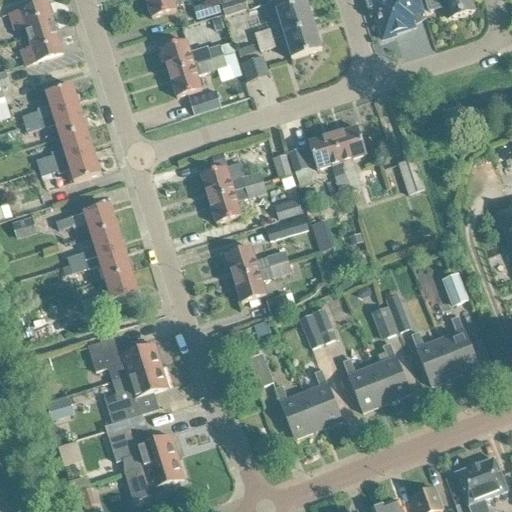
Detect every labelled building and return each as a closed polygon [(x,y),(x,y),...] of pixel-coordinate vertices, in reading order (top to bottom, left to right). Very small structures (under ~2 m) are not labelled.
[(177,14),(172,0),(145,0),(152,22),(177,14)] [(248,13),(243,0),(221,7),(226,20),(248,13)] [(425,19),(419,0),(363,0),(371,22),(372,22),(370,18),(376,16),(379,25),(377,26),(382,43),(396,39),(395,37),(414,31),(412,24),(425,19)] [(425,0),(430,15),(431,15),(431,14),(445,9),(448,22),(474,14),(469,0),(425,0)] [(221,16),(217,3),(193,10),(197,23),(221,16)] [(276,14),(284,39),(315,29),(307,5),(276,14)] [(26,30),(29,40),(54,32),(46,6),(9,17),(14,33),(26,30)] [(223,18),(213,21),(217,36),(227,32),(223,18)] [(322,53),(315,29),(284,39),(291,63),(322,53)] [(63,59),(54,32),(29,40),(32,50),(21,54),(26,70),(63,59)] [(273,42),(270,33),(255,37),(258,47),(273,42)] [(275,51),(273,42),(258,47),(260,55),(275,51)] [(169,77),(234,57),(231,47),(209,54),(207,50),(190,55),(187,45),(162,52),(169,77)] [(255,56),(252,48),(237,53),(240,61),(255,56)] [(202,94),(197,79),(226,70),(230,82),(241,79),(234,57),(169,77),(177,101),(202,94)] [(241,68),(247,86),(269,79),(263,61),(241,68)] [(0,91),(10,88),(6,74),(0,76),(0,95),(1,95),(0,91)] [(46,97),(49,109),(37,112),(38,115),(22,120),(25,128),(79,111),(72,89),(46,97)] [(0,124),(10,121),(1,95),(0,95),(0,124)] [(195,119),(221,110),(216,95),(190,104),(195,119)] [(86,133),(79,111),(25,128),(27,137),(55,128),(60,142),(86,133)] [(361,193),(352,163),(366,159),(358,131),(333,139),(342,166),(346,178),(345,178),(351,196),(361,193)] [(92,155),(86,133),(60,142),(63,152),(51,156),(52,160),(36,165),(39,173),(41,172),(92,155)] [(342,166),(333,139),(308,146),(317,174),(332,170),(341,199),(351,196),(345,178),(346,178),(342,166)] [(263,147),(251,151),(253,160),(265,156),(263,147)] [(309,173),(303,153),(290,157),(296,177),(309,173)] [(212,158),(217,171),(228,168),(224,154),(212,158)] [(99,177),(92,155),(41,172),(44,181),(68,172),(73,186),(99,177)] [(291,178),(285,158),(273,162),(279,182),(291,178)] [(425,194),(414,162),(398,167),(408,199),(425,194)] [(209,203),(264,186),(260,176),(230,185),(226,171),(201,179),(209,203)] [(241,220),(237,205),(267,196),(264,186),(209,203),(217,228),(241,220)] [(302,217),(298,203),(275,209),(279,224),(302,217)] [(110,208),(84,217),(56,225),(58,234),(74,229),(75,232),(87,228),(91,239),(117,231),(110,208)] [(326,223),(322,208),(310,211),(314,226),(326,223)] [(511,209),(509,211),(510,214),(495,220),(511,264),(511,209)] [(0,212),(0,224),(12,221),(9,210),(0,212)] [(312,232),(308,217),(292,221),(293,225),(266,233),(270,245),(312,232)] [(36,235),(32,221),(13,227),(17,241),(36,235)] [(325,224),(312,228),(321,253),(333,248),(325,224)] [(70,270),(124,253),(117,231),(91,239),(95,252),(61,263),(64,272),(70,270)] [(353,248),(364,245),(361,237),(350,240),(353,248)] [(397,245),(391,247),(394,254),(399,252),(397,245)] [(234,283),(288,266),(285,255),(255,264),(251,251),(226,258),(234,283)] [(131,275),(124,253),(70,270),(73,278),(100,270),(105,283),(131,275)] [(266,299),(262,286),(292,278),(288,266),(234,283),(241,307),(266,299)] [(63,272),(66,281),(73,278),(70,270),(63,272)] [(138,297),(131,275),(105,283),(108,295),(80,303),(84,315),(138,297)] [(469,304),(458,277),(442,284),(452,311),(469,304)] [(360,300),(364,301),(370,299),(372,295),(371,292),(366,290),(360,292),(358,297),(360,300)] [(290,311),(286,298),(266,304),(270,317),(290,311)] [(411,333),(398,299),(386,304),(388,311),(398,338),(411,333)] [(398,338),(388,311),(372,317),(383,344),(398,338)] [(64,333),(59,318),(19,331),(24,346),(64,333)] [(457,337),(440,343),(455,381),(479,371),(464,334),(458,321),(451,323),(457,337)] [(337,344),(330,325),(317,330),(324,349),(337,344)] [(324,349),(317,330),(304,335),(312,354),(324,349)] [(455,381),(440,343),(424,350),(419,336),(411,339),(417,353),(416,353),(431,390),(455,381)] [(154,348),(132,355),(119,341),(88,350),(96,376),(108,373),(112,386),(161,370),(154,348)] [(388,364),(372,370),(387,408),(411,398),(396,361),(390,347),(383,350),(388,364)] [(274,386),(262,357),(248,363),(260,392),(274,386)] [(51,373),(47,362),(39,364),(43,376),(51,373)] [(387,408),(372,370),(356,377),(350,363),(343,366),(349,380),(348,380),(363,417),(387,408)] [(168,392),(161,370),(112,386),(116,398),(105,402),(113,428),(144,418),(138,402),(168,392)] [(320,391),(304,397),(319,435),(343,425),(328,388),(327,388),(322,374),(315,377),(320,391)] [(319,435),(304,397),(287,404),(282,390),(275,393),(280,406),(280,407),(295,444),(319,435)] [(71,419),(66,403),(49,408),(54,424),(71,419)] [(178,461),(170,439),(141,448),(135,432),(108,441),(116,467),(123,464),(125,477),(125,478),(178,461)] [(64,469),(83,463),(77,443),(58,449),(64,469)] [(0,478),(19,471),(10,449),(0,452),(0,478)] [(185,484),(178,461),(125,478),(133,505),(165,495),(163,490),(185,484)] [(507,495),(494,463),(456,478),(468,510),(469,510),(469,511),(488,511),(485,504),(507,495)] [(92,511),(97,510),(91,491),(79,495),(85,511),(92,511)] [(442,511),(435,492),(411,502),(414,511),(442,511)]
